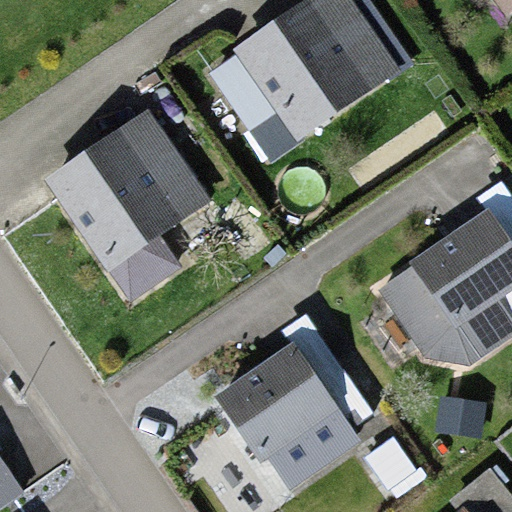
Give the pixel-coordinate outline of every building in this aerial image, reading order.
[(347,0),(306,0),(230,54),(294,144),(398,70),(347,0)] [(153,109),(41,185),(105,277),(216,201),(153,109)] [(511,179),(498,162),(349,280),(419,367),(463,363),(511,324),(511,179)] [(374,406),(299,312),(204,386),(260,456),(295,428),(315,453),(374,406)] [(0,509),(22,495),(0,462),(0,509)]
